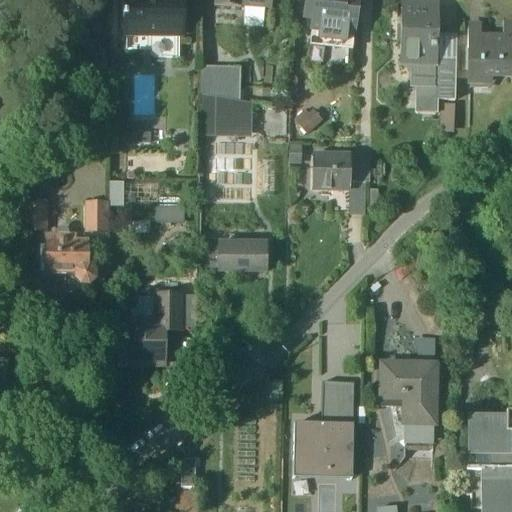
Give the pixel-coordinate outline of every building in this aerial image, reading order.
[(213,0),(212,11),(238,13),(239,12),(267,14),(268,0),(213,0)] [(305,0),(302,22),(311,23),(308,50),(350,54),(353,26),(340,24),(342,0),(305,0)] [(355,0),(342,0),(340,24),(353,26),(355,0)] [(178,2),(122,2),(122,18),(120,18),(121,23),(122,23),(122,39),(178,39),(178,2)] [(434,7),(399,6),(398,70),(408,70),(431,70),(433,70),(433,63),(434,7)] [(511,30),(502,30),(501,44),(511,44),(511,30)] [(511,44),(501,44),(477,43),(477,32),(466,32),(466,54),(467,54),(466,91),(485,91),(486,80),(511,80),(511,44)] [(454,63),(433,63),(433,70),(431,70),(430,105),(435,105),(453,106),(454,63)] [(431,70),(408,70),(407,93),(413,93),(413,118),(434,118),(435,105),(430,105),(431,70)] [(237,73),(198,73),(198,99),(237,106),(237,73)] [(198,99),(198,136),(249,137),(249,108),(237,106),(198,99)] [(438,133),(450,135),(452,108),(440,106),(438,133)] [(347,160),(310,160),(310,194),(346,195),(347,162),(347,160)] [(368,162),(347,162),(347,186),(368,186),(368,162)] [(45,208),(21,208),(21,234),(45,234),(45,208)] [(107,209),(83,208),(83,235),(106,235),(107,209)] [(181,215),(157,215),(156,227),(180,227),(181,215)] [(72,241),(45,240),(44,276),(49,276),(49,278),(65,278),(65,277),(73,277),(73,284),(79,290),(88,290),(94,285),(94,275),(88,270),(85,270),(85,263),(85,247),(72,246),(72,241)] [(264,247),(217,247),(217,251),(216,271),(216,275),(264,275),(264,247)] [(217,251),(208,250),(208,271),(216,271),(217,251)] [(180,300),(155,299),(155,325),(163,325),(163,333),(180,333),(180,332),(180,300)] [(193,300),(180,300),(180,332),(193,332),(193,300)] [(155,325),(127,325),(127,341),(124,341),(124,339),(119,339),(119,368),(162,368),(163,333),(163,325),(155,325)] [(432,369),(380,368),(379,394),(399,394),(399,396),(403,396),(403,425),(431,426),(432,369)] [(329,428),(352,428),(353,387),(322,386),(321,417),(329,418),(329,428)] [(503,423),(466,422),(466,456),(471,456),(471,472),(463,471),(462,500),(467,499),(466,511),(511,511),(511,456),(504,457),(504,437),(511,436),(511,414),(503,414),(503,423)] [(431,426),(403,425),(402,449),(431,450),(431,426)] [(292,475),(350,476),(352,428),(329,428),(293,427),(292,475)] [(194,461),(179,461),(179,489),(194,489),(194,461)]
